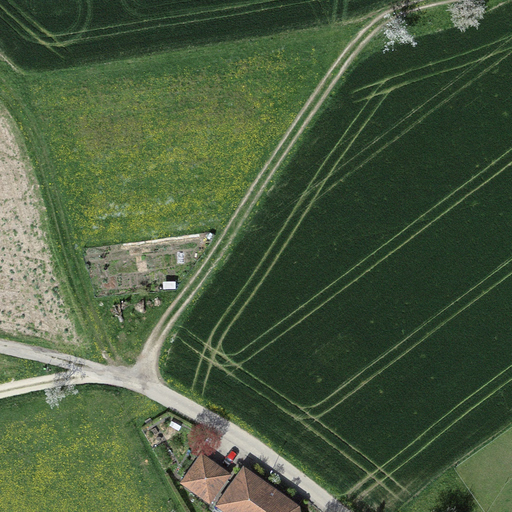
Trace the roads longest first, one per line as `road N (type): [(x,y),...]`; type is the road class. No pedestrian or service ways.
road 1 (track): [(430,0),(391,11),(346,55),(136,380)]
road 2 (track): [(0,87),(36,135),(106,373),(0,391)]
road 3 (unclassified): [(354,511),(245,430),(136,380)]
